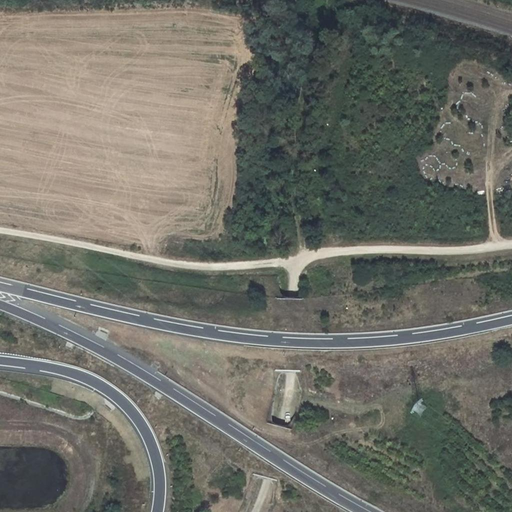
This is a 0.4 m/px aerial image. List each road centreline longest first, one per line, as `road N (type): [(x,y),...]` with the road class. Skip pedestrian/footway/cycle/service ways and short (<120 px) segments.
road 1 (track): [(330,0),(292,261),(168,262),(0,228)]
road 2 (motorway): [(511,319),(429,337),(324,343),(205,334),(0,286)]
road 3 (motorway): [(374,511),(115,356),(0,305)]
road 4 (track): [(291,299),(292,261),(337,250),(511,244)]
road 5 (motorway): [(0,362),(89,377),(130,409),(154,447),(158,511)]
road 6 (track): [(291,299),(281,426),(254,511)]
